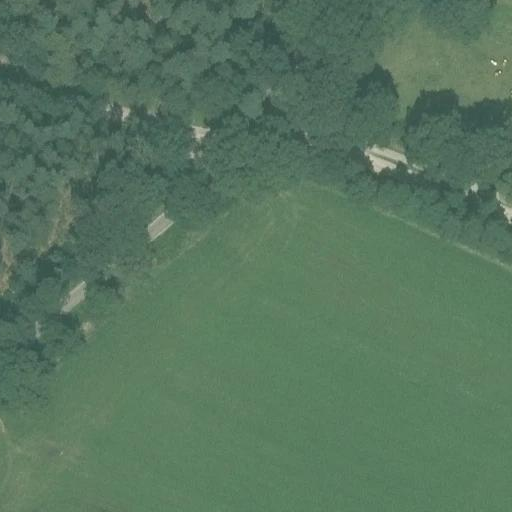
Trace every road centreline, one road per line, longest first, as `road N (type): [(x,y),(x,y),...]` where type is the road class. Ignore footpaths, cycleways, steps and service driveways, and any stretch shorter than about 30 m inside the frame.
road 1 (unclassified): [(0,384),(263,131),(339,0)]
road 2 (track): [(263,131),(176,127),(0,80)]
road 3 (track): [(263,131),(511,220)]
